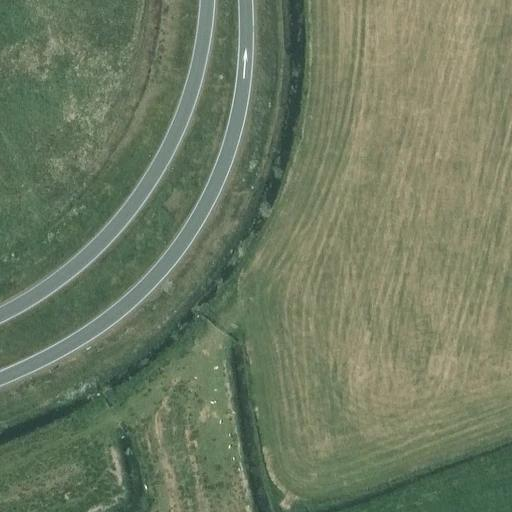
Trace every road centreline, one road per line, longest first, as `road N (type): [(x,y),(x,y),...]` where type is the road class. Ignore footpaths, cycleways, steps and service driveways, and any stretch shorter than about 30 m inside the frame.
road 1 (trunk): [(0,379),(101,325),(180,246),(233,137),(245,0)]
road 2 (trunk): [(207,0),(195,77),(153,176),(95,249),(0,316)]
